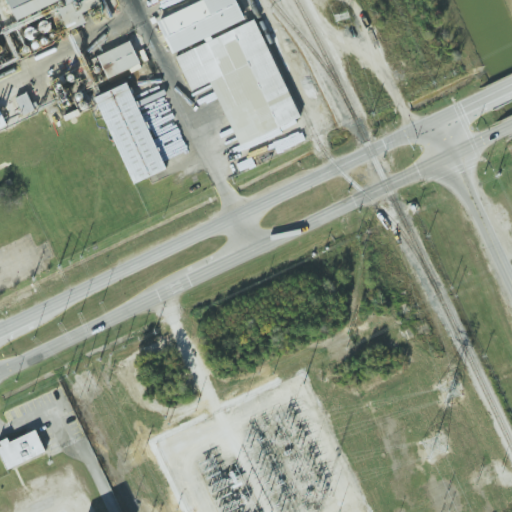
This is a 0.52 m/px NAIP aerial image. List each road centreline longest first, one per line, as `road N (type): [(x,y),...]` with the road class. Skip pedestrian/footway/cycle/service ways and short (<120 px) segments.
road 1 (secondary): [(495,93),(35,319)]
road 2 (secondary): [(255,249),(501,130)]
road 3 (secondary): [(0,370),(190,280)]
road 4 (tertiary): [(440,124),(511,276)]
